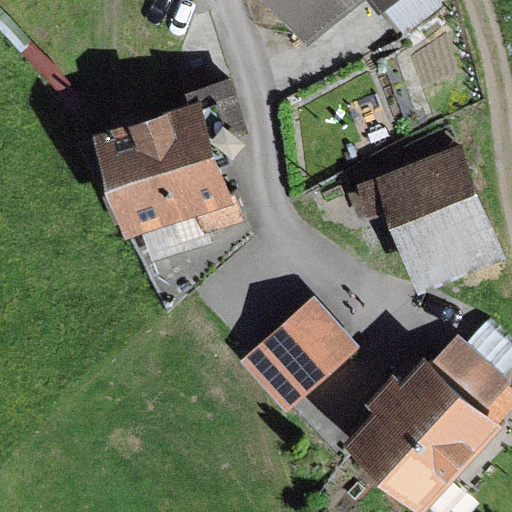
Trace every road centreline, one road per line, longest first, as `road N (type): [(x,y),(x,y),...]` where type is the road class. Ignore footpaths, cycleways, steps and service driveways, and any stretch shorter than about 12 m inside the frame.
road 1 (track): [(221,0),(249,59),(274,210),(300,243),(373,290),(459,312),(511,356)]
road 2 (track): [(480,0),(511,174)]
